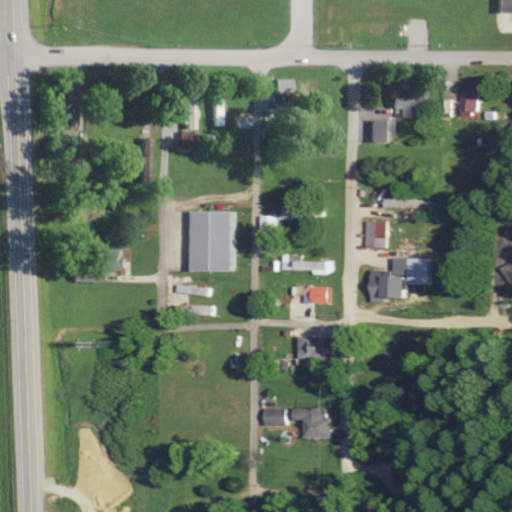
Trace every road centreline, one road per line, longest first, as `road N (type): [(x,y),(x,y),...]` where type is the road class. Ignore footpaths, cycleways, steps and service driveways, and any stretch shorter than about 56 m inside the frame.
road 1 (primary): [(28,511),(11,0)]
road 2 (residential): [(346,511),(354,58)]
road 3 (residential): [(354,58),(13,54)]
road 4 (residential): [(171,322),(164,305),(166,54)]
road 5 (residential): [(253,321),(256,55)]
road 6 (residential): [(171,322),(348,321)]
road 7 (residential): [(253,491),(253,321)]
road 8 (residential): [(348,308),(423,320),(511,317)]
road 9 (residential): [(354,58),(511,57)]
